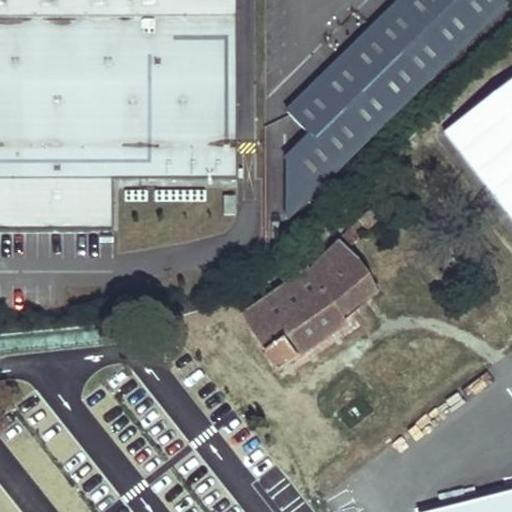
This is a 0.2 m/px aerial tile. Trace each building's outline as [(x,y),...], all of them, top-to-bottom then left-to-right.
[(0,0),(0,229),(117,229),(117,179),(245,179),(245,169),(240,169),(240,0),(0,0)] [(502,0),(402,0),(286,115),(310,139),(285,163),(285,218),(504,2),(502,0)] [(207,191),(128,191),(128,201),(207,201),(207,191)] [(237,194),(226,194),(226,213),(237,213),(237,194)] [(377,221),(368,212),(318,261),(315,268),(310,272),(308,270),(242,316),(265,351),(263,353),(277,373),(295,360),(294,359),(345,325),(341,319),(325,295),(358,263),(347,250),(377,221)] [(367,275),(358,263),(325,295),(341,319),(376,293),(367,275)] [(217,331),(184,335),(196,354),(200,352),(229,397),(253,381),(225,336),(222,338),(217,331)] [(511,501),(511,487),(479,496),(482,509),(511,501)]
